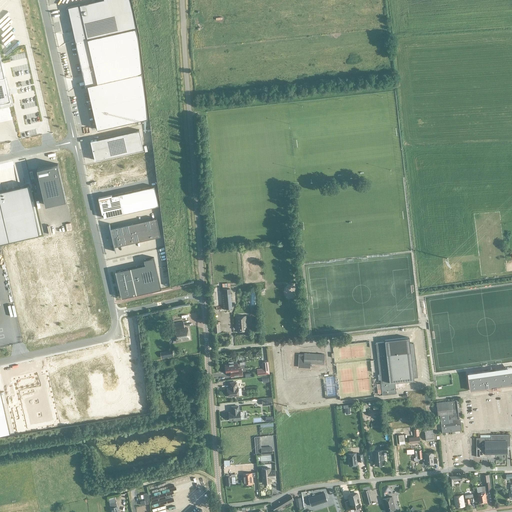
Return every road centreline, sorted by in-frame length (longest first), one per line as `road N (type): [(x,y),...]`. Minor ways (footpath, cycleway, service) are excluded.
road 1 (unclassified): [(221,507),(181,0)]
road 2 (unclassified): [(221,507),(305,487),(511,469)]
road 3 (unclassified): [(72,142),(118,334)]
road 4 (unclassified): [(42,0),(72,142)]
road 5 (unclassified): [(0,361),(118,334)]
